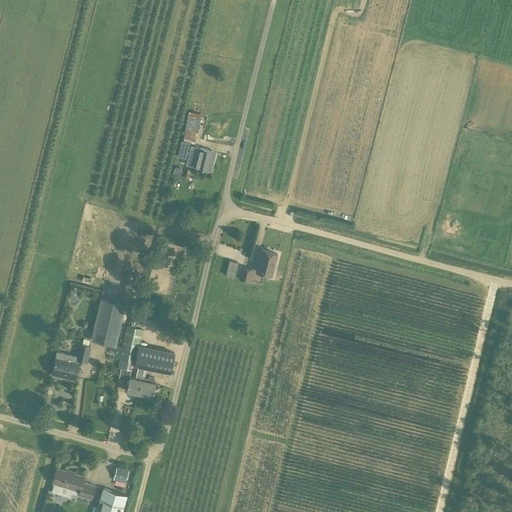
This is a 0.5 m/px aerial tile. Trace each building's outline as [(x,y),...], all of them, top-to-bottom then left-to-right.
[(184,129),(182,137),(184,137),(183,140),(189,142),(195,143),(197,131),(197,132),(201,113),(196,112),(188,111),(185,129),(184,129)] [(189,142),(183,140),(182,140),(181,146),(180,149),(179,156),(185,157),(189,142)] [(193,146),(188,165),(194,167),(211,171),(216,152),(199,147),(193,146)] [(271,275),(277,253),(261,249),(255,271),(271,275)] [(229,259),(225,274),(235,276),(238,261),(229,259)] [(252,268),(242,266),(239,278),(249,281),(252,268)] [(115,345),(125,304),(100,298),(90,339),(115,345)] [(118,379),(128,381),(130,370),(134,371),(135,366),(137,366),(135,378),(130,376),(126,391),(151,397),(155,382),(158,370),(170,373),(175,351),(154,347),(140,344),(142,328),(127,325),(118,367),(120,367),(118,379)] [(82,344),(79,357),(57,352),(52,374),(74,379),(79,360),(87,362),(90,346),(82,344)] [(74,473),(74,471),(68,469),(67,471),(57,467),(52,483),(79,491),(78,494),(91,498),(95,485),(83,482),(84,476),(74,473)] [(116,467),(113,479),(125,482),(128,470),(116,467)] [(103,488),(95,511),(121,511),(127,495),(103,488)]
